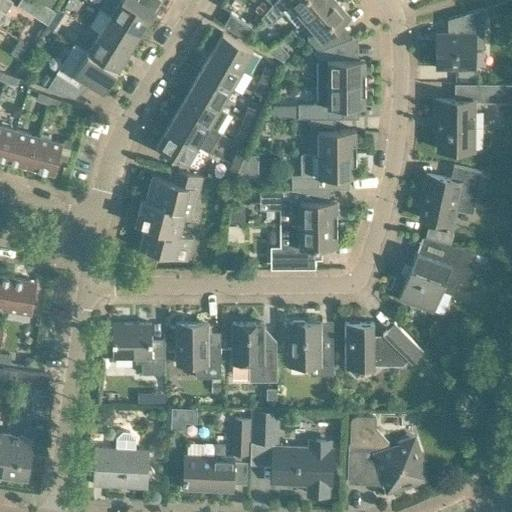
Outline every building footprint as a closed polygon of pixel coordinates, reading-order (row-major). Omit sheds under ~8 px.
[(13,0),(12,0),(0,0),(0,9),(5,13),(13,0)] [(51,7),(38,0),(19,0),(17,5),(48,24),(53,14),(56,10),(51,7)] [(72,8),(77,0),(67,0),(65,4),(72,8)] [(105,0),(100,8),(110,14),(140,33),(152,13),(130,0),(105,0)] [(130,0),(152,13),(159,0),(130,0)] [(262,0),(261,0),(253,10),(261,16),(270,6),(262,0)] [(275,0),(275,1),(286,14),(290,14),(297,9),(305,19),(326,0),(275,0)] [(349,14),(336,0),(326,0),(305,19),(314,29),(308,34),(307,38),(318,50),(330,45),(323,37),(349,14)] [(484,48),(484,7),(448,18),(448,33),(442,33),(442,43),(435,43),(435,67),(475,67),(476,48),(484,48)] [(231,12),(223,25),(244,37),(254,25),(231,12)] [(60,18),(59,17),(53,14),(48,24),(46,26),(53,30),(60,18)] [(127,52),(140,33),(110,14),(98,34),(127,52)] [(26,41),(34,29),(21,20),(13,33),(26,41)] [(242,69),(253,50),(222,32),(211,51),(242,69)] [(127,52),(98,34),(87,52),(117,70),(127,52)] [(330,45),(318,50),(319,60),(318,82),(327,82),(365,82),(365,59),(350,59),(350,39),(350,38),(352,37),(352,36),(330,45)] [(117,70),(87,52),(74,44),(47,87),(75,98),(91,83),(103,91),(117,70)] [(231,88),(242,69),(211,51),(200,70),(231,88)] [(266,82),(272,69),(264,66),(259,80),(266,82)] [(231,88),(200,70),(189,89),(220,107),(231,88)] [(19,77),(7,73),(4,80),(16,85),(19,77)] [(261,96),(266,82),(259,80),(254,93),(261,96)] [(313,103),(298,103),(298,117),(310,118),(318,118),(319,118),(343,118),(343,106),(365,106),(365,82),(327,82),(318,82),(318,97),(313,103)] [(509,83),(479,83),(478,102),(509,102),(509,83)] [(228,112),(220,107),(189,89),(178,108),(217,131),(228,112)] [(48,103),(50,95),(39,91),(36,99),(48,103)] [(60,107),(62,100),(50,95),(48,103),(60,107)] [(474,99),(454,99),(435,99),(434,118),(438,118),(438,149),(473,149),(474,99)] [(250,123),(255,110),(248,107),(243,120),(250,123)] [(220,132),(217,131),(178,108),(167,127),(198,144),(198,143),(209,151),(220,132)] [(318,129),(318,118),(310,118),(310,130),(318,130),(318,153),(356,152),(355,129),(318,129)] [(245,137),(250,123),(243,120),(237,134),(245,137)] [(0,159),(7,161),(16,130),(0,125),(0,159)] [(209,151),(198,143),(198,144),(167,127),(156,146),(187,163),(187,162),(196,167),(201,164),(209,151)] [(31,167),(39,136),(16,130),(7,161),(31,167)] [(63,143),(39,136),(31,167),(54,174),(63,143)] [(238,168),(244,154),(237,151),(231,165),(238,168)] [(356,152),(318,153),(300,153),(300,173),(290,173),(291,188),(315,188),(334,188),(334,176),(356,176),(356,152)] [(424,200),(420,217),(448,223),(452,207),(456,208),(472,212),(478,184),(481,170),(454,164),(451,178),(426,173),(422,189),(427,190),(425,200),(424,200)] [(233,183),(238,168),(231,165),(225,180),(233,183)] [(142,198),(138,211),(182,222),(185,210),(193,212),(202,176),(177,169),(174,180),(152,175),(145,199),(142,198)] [(315,200),(315,188),(291,188),(260,188),(260,208),(279,208),(280,223),(336,223),(336,199),(315,200)] [(179,234),(182,222),(138,211),(135,223),(145,226),(143,233),(139,232),(135,246),(144,248),(139,268),(154,268),(159,252),(187,259),(193,237),(179,234)] [(336,246),(336,223),(280,223),(280,246),(270,246),(270,268),(315,268),(315,253),(321,253),(321,246),(336,246)] [(428,226),(426,235),(444,240),(447,230),(428,226)] [(417,251),(399,298),(421,306),(422,301),(435,306),(441,289),(454,294),(462,273),(468,275),(477,250),(447,241),(440,259),(417,251)] [(0,307),(7,309),(13,277),(0,274),(0,307)] [(37,281),(13,277),(7,309),(31,313),(37,281)] [(151,322),(112,323),(112,357),(135,357),(135,362),(142,362),(142,373),(165,373),(165,339),(151,339),(151,322)] [(207,322),(176,322),(176,363),(195,363),(195,377),(221,377),(221,352),(207,352),(207,322)] [(263,322),(232,322),(233,362),(249,362),(249,380),(277,380),(276,340),(265,340),(263,338),(263,322)] [(289,365),(310,365),(310,375),(333,375),(333,347),(320,348),(320,322),(288,322),(289,365)] [(345,359),(342,362),(345,365),(345,367),(347,367),(355,373),(362,367),(374,367),(374,365),(402,364),(408,358),(412,362),(423,350),(399,327),(394,322),(393,323),(387,329),(383,333),(383,334),(381,336),(374,336),(374,322),(345,322),(345,359)] [(18,364),(51,365),(52,352),(18,351),(18,364)] [(12,354),(0,352),(0,360),(11,362),(12,354)] [(49,374),(15,370),(14,384),(47,389),(49,374)] [(220,382),(212,382),(212,392),(220,392),(220,382)] [(176,385),(177,404),(197,403),(197,385),(176,385)] [(276,387),(266,387),(266,399),(276,399),(276,387)] [(38,394),(37,401),(49,403),(50,395),(38,394)] [(253,411),(252,439),(276,440),(277,412),(253,411)] [(351,421),(349,446),(348,446),(348,481),(395,482),(395,488),(426,478),(421,462),(423,461),(415,435),(398,441),(401,448),(388,452),(388,447),(391,444),(376,426),(377,415),(356,415),(354,415),(352,416),(352,417),(351,421)] [(234,416),(233,451),(247,451),(248,416),(234,416)] [(24,435),(7,433),(1,472),(27,476),(31,444),(40,445),(42,425),(29,423),(25,426),(24,435)] [(117,436),(116,448),(95,446),(92,483),(147,486),(149,450),(136,449),(136,437),(131,431),(123,430),(117,436)] [(274,446),(272,481),(299,482),(299,480),(308,480),(308,493),(327,493),(327,483),(330,483),(331,448),(329,448),(329,440),(310,439),(310,447),(274,446)] [(185,454),(183,488),(232,490),(234,456),(185,454)]
